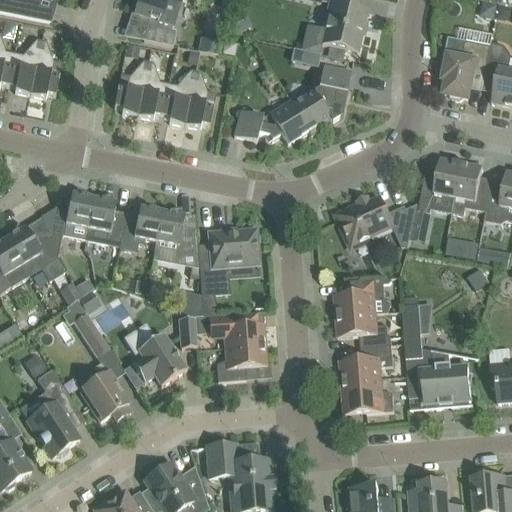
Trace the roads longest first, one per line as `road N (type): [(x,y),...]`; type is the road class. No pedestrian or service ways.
road 1 (residential): [(46,511),(184,422),(300,414)]
road 2 (residential): [(300,414),(284,198)]
road 3 (residential): [(73,156),(284,198)]
road 4 (residential): [(319,461),(511,445)]
road 5 (residential): [(73,156),(100,0)]
road 6 (residential): [(284,198),(384,155),(403,138),(407,118)]
